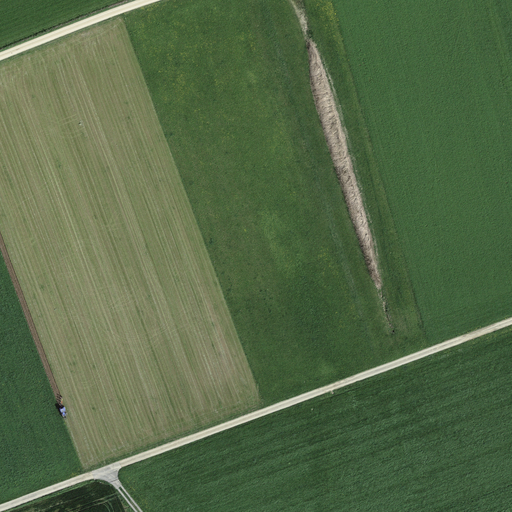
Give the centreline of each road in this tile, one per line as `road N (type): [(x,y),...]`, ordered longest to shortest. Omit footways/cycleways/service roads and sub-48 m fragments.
road 1 (track): [(0,509),(511,320)]
road 2 (track): [(0,56),(148,0)]
